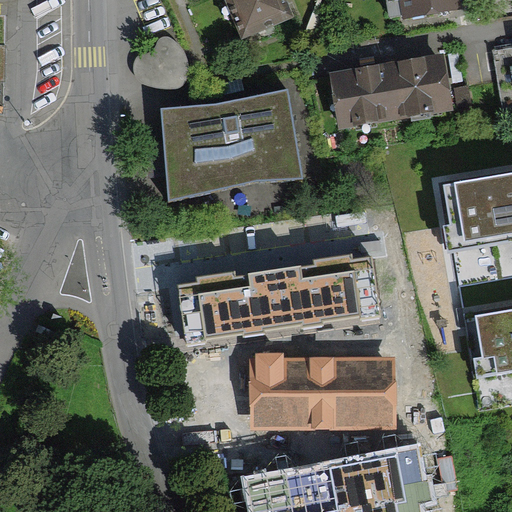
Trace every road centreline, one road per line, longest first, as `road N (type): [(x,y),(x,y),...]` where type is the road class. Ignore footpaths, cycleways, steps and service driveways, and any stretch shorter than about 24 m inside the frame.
road 1 (tertiary): [(169,511),(128,405),(100,237)]
road 2 (tertiary): [(100,237),(89,0)]
road 3 (residential): [(0,350),(62,245),(100,237)]
